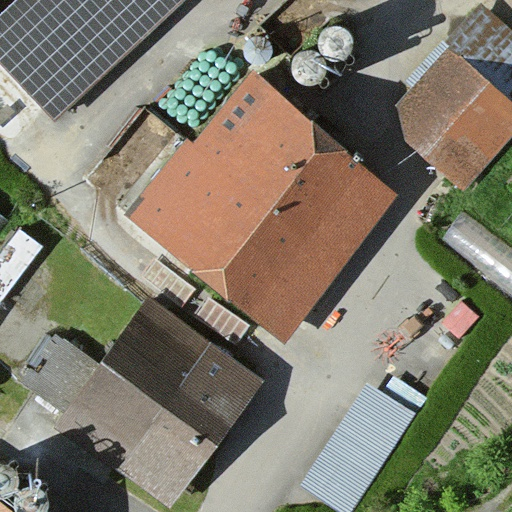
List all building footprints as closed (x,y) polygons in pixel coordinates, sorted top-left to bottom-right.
[(0,0),(0,50),(57,113),(180,0),(0,0)] [(410,141),(457,184),(511,122),(511,108),(457,54),(403,112),(410,141)] [(377,170),(257,73),(139,219),(259,316),(377,170)] [(247,381),(141,299),(61,402),(167,484),(247,381)] [(423,394),(373,362),(301,475),(351,507),(423,394)]
